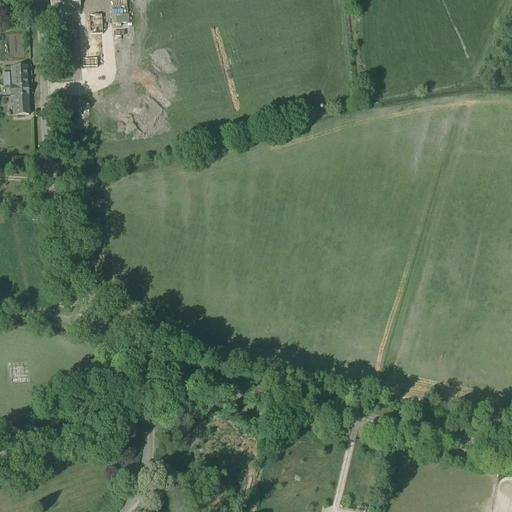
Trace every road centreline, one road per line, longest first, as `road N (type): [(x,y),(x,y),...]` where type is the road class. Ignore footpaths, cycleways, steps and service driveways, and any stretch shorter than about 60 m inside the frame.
road 1 (unclassified): [(150,389),(102,326),(72,263),(49,172),(41,12)]
road 2 (unclassified): [(511,448),(182,381),(150,389)]
road 3 (unclassified): [(0,457),(150,389)]
